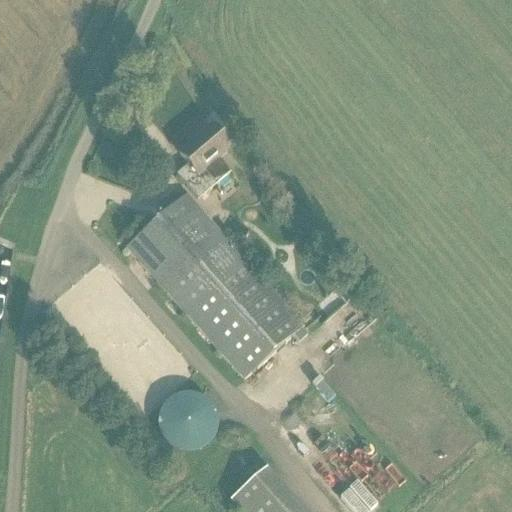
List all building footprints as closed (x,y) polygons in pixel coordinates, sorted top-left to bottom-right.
[(198,202),(229,174),(218,161),(231,150),(211,127),(179,156),(187,165),(175,176),(198,202)] [(81,202),(98,214),(105,204),(88,192),(81,202)] [(304,330),(186,196),(126,249),(186,315),(244,383),(304,330)] [(92,332),(93,332),(102,289),(76,284),(72,302),(77,303),(72,327),(83,330),(80,342),(89,344),(92,332)] [(346,300),(322,325),(333,335),(356,310),(346,300)] [(346,325),(331,333),(338,344),(352,335),(346,325)] [(211,452),(208,413),(168,416),(171,455),(211,452)] [(342,511),(358,511),(365,506),(330,465),(314,479),(342,511)] [(302,511),(265,470),(228,503),(235,511),(302,511)]
